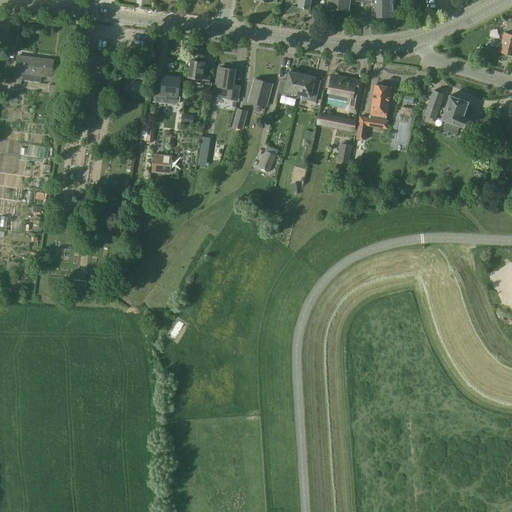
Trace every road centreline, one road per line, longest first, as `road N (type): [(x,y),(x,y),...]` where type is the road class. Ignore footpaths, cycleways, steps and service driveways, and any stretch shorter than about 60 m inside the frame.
road 1 (unclassified): [(306,511),(297,337),(313,294),(339,267),(384,246),(511,241)]
road 2 (tertiary): [(420,39),(361,48),(222,31)]
road 3 (track): [(511,368),(474,327),(441,238)]
road 4 (tertiary): [(222,31),(101,15)]
